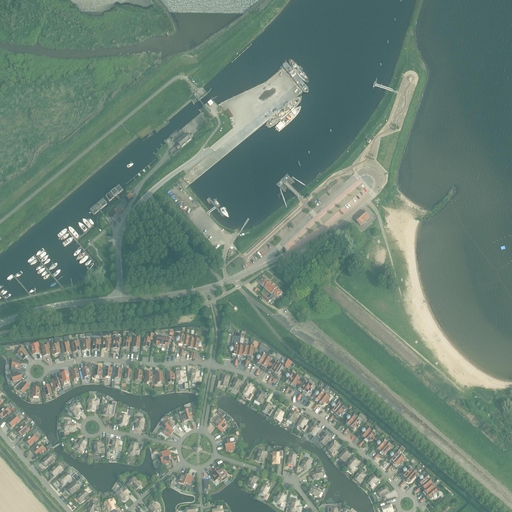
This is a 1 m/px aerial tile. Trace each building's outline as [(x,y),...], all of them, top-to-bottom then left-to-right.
[(191,139),(193,137),(191,134),(188,136),(187,134),(176,143),(178,145),(175,147),(178,150),(180,148),(181,148),(191,140),(191,139)] [(118,185),(106,196),(105,196),(110,202),(123,190),(118,185)] [(94,215),(107,204),(103,198),(89,210),(94,215)] [(363,211),(354,219),(360,226),(369,218),(363,211)] [(260,284),(265,289),(270,283),(265,278),(260,284)] [(265,289),(267,291),(272,295),(277,289),(278,289),(270,282),(270,283),(265,289)] [(278,299),(283,293),(277,289),(272,295),(269,299),(271,301),(274,297),(276,298),(278,299)] [(183,346),(184,337),(179,336),(179,339),(177,339),(176,339),(176,341),(177,342),(178,342),(178,345),(183,346)] [(170,341),(171,338),(169,337),(169,339),(163,338),(162,346),(167,347),(169,341),(170,341)] [(231,350),(230,351),(231,352),(232,353),(232,356),(237,356),(239,347),(240,338),(235,337),(234,346),(233,349),(232,349),(231,350)] [(124,339),(123,348),(129,348),(129,342),(131,342),(131,338),(130,338),(130,340),(124,339)] [(113,348),(119,349),(119,343),(121,343),(121,339),(120,339),(119,340),(114,340),(113,348)] [(101,344),(101,340),(99,340),(99,342),(93,341),(93,350),(99,350),(99,344),(101,344)] [(109,341),(104,340),(103,349),(109,350),(109,344),(111,344),(111,340),(109,340),(109,341)] [(194,340),(193,349),(198,350),(198,347),(200,347),(201,347),(201,345),(200,344),(199,344),(199,341),(194,340)] [(74,353),(80,351),(78,345),(80,345),(79,341),(77,341),(77,343),(72,344),(74,353)] [(32,350),(29,351),(31,355),(33,355),(39,353),(37,347),(39,347),(38,344),(38,343),(36,343),(36,344),(37,345),(31,346),(32,350)] [(52,347),(54,355),(60,354),(58,348),(60,347),(59,343),(57,344),(57,345),(52,347)] [(18,354),(17,355),(19,358),(21,357),(23,360),(28,356),(24,351),(25,350),(23,347),(21,348),(22,349),(18,353),(18,354)] [(257,363),(262,366),(266,358),(262,355),(260,358),(259,357),(258,358),(257,359),(257,360),(259,361),(257,363)] [(268,366),(269,367),(271,364),(269,363),(271,361),(266,358),(262,366),(266,369),(268,366)] [(11,367),(20,370),(22,364),(16,362),(16,361),(12,360),(12,361),(13,362),(11,367)] [(269,367),(271,368),(269,371),(274,373),(279,365),(274,363),(272,365),(271,364),(269,367)] [(281,371),(283,368),(279,365),(274,373),(278,376),(280,373),(281,374),(283,372),(281,371)] [(93,378),(94,378),(95,376),(100,377),(101,368),(95,367),(95,374),(93,374),(93,378)] [(90,376),(88,368),(82,369),(83,372),(81,372),(83,379),(85,379),(84,378),(90,376)] [(110,378),(111,369),(105,368),(105,374),(103,374),(103,378),(105,378),(105,377),(110,378)] [(120,379),(122,370),(116,369),(115,376),(113,375),(113,379),(115,380),(115,378),(120,379)] [(197,382),(200,382),(201,378),(198,377),(199,372),(193,371),(191,381),(192,381),(192,382),(196,383),(196,382),(197,382)] [(141,381),(142,372),(136,372),(135,378),(134,378),(133,382),(135,382),(135,381),(141,381)] [(186,378),(183,378),(183,372),(176,373),(177,383),(178,383),(178,384),(182,384),(182,383),(183,383),(183,382),(187,382),(186,378)] [(10,375),(10,377),(12,377),(13,382),(22,380),(20,374),(14,376),(14,374),(10,375)] [(286,382),(291,384),(295,376),(291,374),(289,376),(288,376),(287,376),(286,377),(287,378),(288,379),(286,382)] [(221,382),(219,382),(217,388),(221,389),(221,387),(227,388),(229,378),(223,376),(221,382)] [(297,384),(298,385),(300,382),(298,382),(300,379),(295,376),(291,384),(295,387),(297,384)] [(54,387),(53,387),(54,391),(55,390),(55,389),(61,387),(58,379),(52,381),(54,387)] [(232,388),(238,391),(242,382),(236,380),(232,388)] [(298,389),(303,392),(308,384),(303,381),(302,383),(300,382),(298,385),(300,386),(298,389)] [(29,387),(24,383),(21,388),(19,387),(17,390),(18,391),(19,390),(24,394),(29,387)] [(312,386),(308,384),(303,392),(307,394),(309,392),(311,393),(312,390),(311,389),(312,386)] [(247,399),(250,401),(253,396),(251,394),(254,389),(248,385),(243,394),(244,395),(243,396),(247,398),(246,398),(247,399)] [(45,393),(43,394),(45,397),(46,397),(46,396),(51,394),(49,386),(43,387),(45,393)] [(39,389),(33,388),(33,395),(31,394),(31,398),(33,399),(33,397),(39,397),(39,389)] [(261,404),(265,396),(260,392),(255,401),(261,404)] [(316,395),(316,396),(317,397),(315,399),(319,402),(325,395),(321,392),(319,394),(318,393),(317,394),(316,395)] [(327,400),(329,398),(325,395),(319,402),(324,405),(325,403),(327,404),(329,401),(327,400)] [(95,405),(98,405),(98,400),(95,400),(89,400),(89,401),(88,401),(87,405),(89,405),(88,411),(95,411),(95,405)] [(69,407),(69,408),(70,409),(76,417),(81,413),(78,409),(80,407),(78,403),(75,405),(74,405),(73,404),(72,404),(69,407)] [(262,412),(270,417),(273,411),(271,409),(272,407),(271,406),(272,405),(268,403),(268,404),(267,403),(262,412)] [(333,408),(331,411),(335,414),(341,407),(337,403),(335,406),(334,405),(333,405),(332,406),(332,407),(333,408)] [(104,406),(103,410),(104,410),(103,415),(109,417),(109,416),(114,417),(116,407),(111,406),(105,405),(105,406),(104,406)] [(343,412),(345,410),(341,407),(335,414),(339,417),(341,415),(343,416),(345,414),(343,412)] [(0,412),(0,415),(2,418),(7,414),(8,415),(11,413),(10,411),(9,412),(5,408),(0,412)] [(192,409),(185,411),(189,421),(191,420),(190,418),(194,417),(192,409)] [(284,414),(278,410),(273,419),(279,422),(284,414)] [(183,412),(179,413),(180,415),(182,423),(189,421),(185,411),(183,412)] [(292,412),(287,420),(293,423),(298,415),(292,412)] [(120,420),(119,425),(125,427),(126,421),(127,422),(128,418),(127,417),(127,416),(121,415),(118,415),(117,419),(120,420)] [(346,423),(350,427),(356,420),(352,416),(350,418),(349,418),(348,418),(347,419),(347,420),(348,421),(346,423)] [(18,421),(15,417),(8,422),(12,427),(17,423),(18,424),(20,421),(19,420),(18,421)] [(217,429),(224,421),(220,417),(214,422),(217,425),(216,427),(217,429)] [(142,430),(144,420),(143,420),(143,419),(139,418),(139,419),(138,418),(138,419),(134,418),(133,423),(137,423),(135,429),(142,430)] [(308,421),(302,418),(297,426),(302,429),(301,431),(304,433),(308,427),(305,426),(308,421)] [(350,427),(354,430),(356,428),(358,429),(360,426),(358,425),(360,423),(356,420),(350,427)] [(65,429),(64,431),(75,431),(75,425),(70,425),(70,421),(65,421),(65,424),(65,426),(64,426),(63,429),(65,429)] [(165,426),(173,433),(174,431),(173,429),(175,426),(169,421),(165,426)] [(224,421),(217,429),(222,433),(227,427),(224,424),(226,422),(224,421)] [(314,425),(309,433),(314,437),(316,438),(318,434),(317,433),(320,429),(314,425)] [(17,432),(21,436),(26,432),(27,433),(30,430),(29,429),(28,430),(24,426),(17,432)] [(173,433),(165,426),(164,428),(165,429),(163,433),(169,438),(173,433)] [(361,436),(365,439),(371,432),(367,429),(365,431),(364,430),(363,430),(362,432),(362,433),(363,434),(361,436)] [(365,439),(369,443),(371,441),(373,442),(375,439),(373,438),(375,436),(371,432),(365,439)] [(325,446),(330,438),(325,434),(319,442),(325,446)] [(26,441),(30,446),(34,442),(35,443),(38,440),(37,439),(36,440),(32,435),(26,441)] [(225,446),(235,444),(234,438),(226,439),(227,444),(225,444),(225,446)] [(109,440),(108,446),(112,447),(111,450),(113,450),(112,451),(116,452),(116,451),(118,451),(121,451),(122,447),(119,446),(120,441),(113,439),(113,440),(109,440)] [(81,452),(82,452),(86,443),(81,440),(78,445),(75,444),(73,448),(76,449),(76,450),(77,450),(77,451),(80,453),(81,452)] [(339,446),(334,442),(328,450),(329,451),(328,452),(331,454),(332,455),(331,455),(334,458),(338,453),(335,451),(339,446)] [(376,449),(380,452),(387,445),(383,442),(381,444),(380,443),(378,443),(377,444),(377,446),(378,446),(376,449)] [(101,443),(94,443),(94,454),(96,453),(96,455),(100,454),(100,453),(101,453),(101,457),(104,457),(104,453),(104,448),(101,448),(101,443)] [(135,454),(139,455),(139,451),(136,450),(137,445),(131,443),(130,449),(129,448),(128,452),(129,452),(129,453),(130,454),(130,455),(134,456),(134,454),(135,455),(135,454)] [(235,444),(225,446),(226,452),(234,451),(233,447),(236,446),(235,444)] [(391,448),(387,445),(380,452),(384,456),(391,448)] [(40,446),(33,452),(37,456),(42,452),(43,453),(46,450),(45,449),(44,450),(40,446)] [(402,447),(397,454),(400,457),(406,450),(402,447)] [(160,460),(171,457),(169,451),(161,453),(162,457),(160,458),(160,460)] [(256,460),(262,462),(264,457),(266,458),(267,454),(259,451),(256,460)] [(273,453),(272,464),(279,464),(279,458),(282,458),(282,451),(279,451),(279,452),(278,452),(274,452),(274,453),(273,453)] [(344,462),(350,455),(345,451),(339,458),(344,462)] [(390,460),(394,464),(400,457),(397,454),(396,453),(394,455),(393,455),(392,455),(391,456),(391,457),(392,458),(390,460)] [(55,462),(53,459),(51,456),(50,456),(49,455),(41,462),(46,467),(50,463),(52,464),(55,462)] [(289,455),(288,464),(294,465),(296,456),(289,455)] [(160,460),(157,460),(158,463),(161,462),(162,466),(170,464),(169,459),(171,459),(171,457),(160,460)] [(404,460),(400,457),(394,464),(398,467),(400,465),(401,466),(404,463),(402,462),(404,460)] [(351,471),(350,472),(353,474),(357,469),(355,467),(359,462),(354,458),(347,466),(348,467),(347,468),(350,470),(351,471)] [(301,466),(306,470),(311,462),(306,459),(301,466)] [(57,465),(50,472),(54,477),(59,473),(60,474),(63,471),(61,469),(62,468),(59,465),(58,466),(57,465)] [(316,470),(316,473),(312,474),(313,480),(322,478),(321,472),(323,471),(322,468),(316,470)] [(403,476),(407,479),(413,472),(409,469),(407,471),(406,470),(404,470),(404,471),(404,473),(405,474),(403,476)] [(427,469),(425,471),(432,478),(435,475),(427,469)] [(216,470),(215,472),(221,480),(223,482),(228,478),(226,476),(221,470),(218,472),(216,470)] [(221,480),(215,472),(210,476),(215,482),(218,479),(220,481),(221,480)] [(354,479),(360,484),(363,481),(362,480),(365,476),(360,472),(354,479)] [(411,483),(417,476),(413,472),(407,479),(411,483)] [(67,473),(59,480),(63,485),(67,482),(68,484),(73,480),(71,478),(67,473)] [(183,485),(187,476),(185,475),(184,477),(180,475),(177,483),(179,483),(178,486),(182,487),(183,485)] [(187,476),(183,485),(185,486),(186,484),(190,486),(193,478),(187,476)] [(252,488),(251,489),(254,491),(257,485),(255,484),(257,479),(251,476),(247,485),(248,485),(248,486),(251,488),(252,488)] [(378,480),(373,476),(367,483),(371,487),(370,488),(373,491),(377,486),(375,484),(378,480)] [(420,480),(421,481),(419,483),(422,487),(429,481),(426,477),(423,479),(422,478),(421,478),(420,479),(420,480)] [(136,490),(141,486),(134,478),(133,479),(132,478),(129,481),(130,481),(129,482),(129,483),(127,485),(130,488),(132,486),(136,490)] [(71,486),(67,490),(71,495),(75,491),(76,492),(79,489),(78,489),(79,488),(78,487),(79,486),(77,483),(76,484),(75,483),(73,481),(69,485),(71,486)] [(431,486),(433,485),(429,481),(422,487),(425,491),(431,486)] [(264,497),(263,499),(266,501),(269,495),(266,494),(269,488),(263,485),(258,494),(264,497)] [(435,489),(431,486),(425,491),(424,492),(428,496),(435,489)] [(317,490),(312,487),(309,493),(318,497),(321,492),(323,493),(324,490),(318,487),(317,490)] [(381,498),(389,493),(385,487),(377,492),(381,498)] [(129,493),(125,488),(123,491),(121,489),(120,490),(120,489),(117,492),(118,493),(117,493),(124,501),(125,500),(125,501),(128,499),(127,498),(128,497),(126,495),(129,493)] [(436,495),(438,493),(435,489),(428,496),(431,500),(433,498),(434,499),(436,499),(437,498),(437,496),(436,495)] [(85,499),(86,501),(89,498),(87,495),(88,495),(86,492),(85,493),(84,492),(76,499),(80,503),(85,499)] [(280,505),(279,507),(283,509),(285,503),(283,502),(286,496),(280,493),(278,497),(277,497),(275,500),(276,501),(275,502),(277,502),(276,503),(279,505),(280,505)] [(108,500),(105,502),(106,503),(104,503),(105,504),(104,505),(106,508),(107,508),(108,511),(110,511),(115,509),(112,505),(115,503),(113,499),(110,500),(109,501),(108,500)] [(291,510),(291,511),(295,511),(296,511),(300,511),(301,507),(298,506),(299,501),(293,499),(290,510),(291,510)] [(88,503),(85,511),(100,511),(100,509),(100,508),(97,507),(98,504),(92,501),(91,504),(88,503)] [(152,511),(151,511),(159,511),(160,511),(154,503),(148,507),(152,511)]
